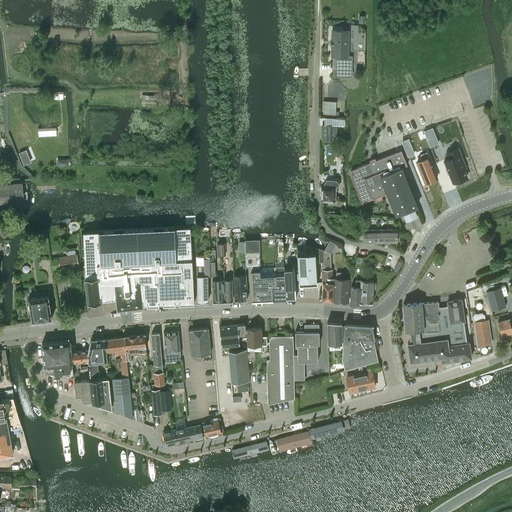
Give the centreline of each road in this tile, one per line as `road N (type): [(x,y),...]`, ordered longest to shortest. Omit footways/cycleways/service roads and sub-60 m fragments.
road 1 (secondary): [(29,333),(282,308),(380,314)]
road 2 (unclassified): [(416,263),(337,237),(319,216),(318,14)]
road 3 (unclassified): [(141,431),(174,452),(397,395)]
road 4 (unclassified): [(141,431),(53,399),(37,384),(29,333)]
road 5 (unclassified): [(397,395),(511,354)]
road 6 (secondary): [(416,263),(460,213),(511,195)]
